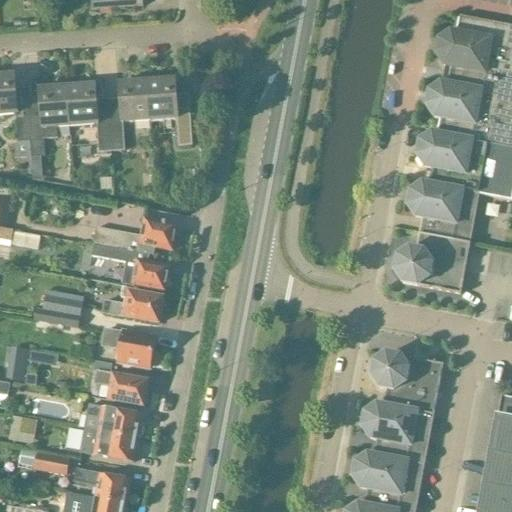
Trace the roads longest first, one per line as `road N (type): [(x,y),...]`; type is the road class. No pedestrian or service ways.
road 1 (residential): [(292,57),(239,79),(155,511)]
road 2 (primary): [(251,285),(292,57)]
road 3 (primary): [(206,511),(251,285)]
road 4 (residential): [(0,46),(189,33),(186,0)]
road 5 (residential): [(324,511),(361,309)]
road 6 (residential): [(361,309),(396,132)]
road 7 (residential): [(443,511),(473,350)]
road 8 (residential): [(361,309),(455,329),(473,350)]
